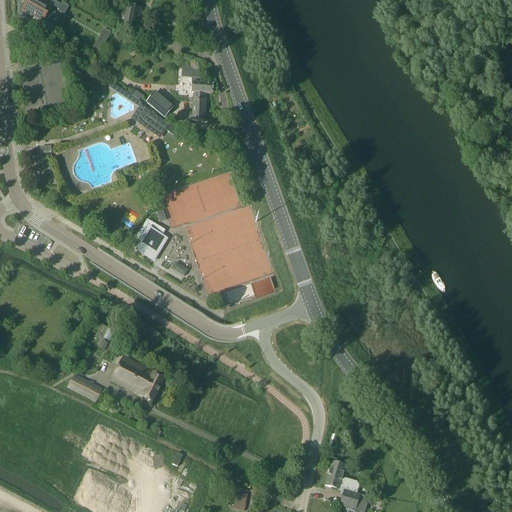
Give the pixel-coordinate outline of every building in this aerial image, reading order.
[(42,23),(51,7),(58,11),(61,6),(50,0),(45,0),(44,3),(38,0),(28,0),(22,11),(42,23)] [(138,33),(142,9),(126,6),(122,30),(138,33)] [(98,54),(111,34),(104,30),(91,50),(98,54)] [(135,45),(132,50),(137,53),(140,48),(135,45)] [(183,63),(183,76),(193,76),(192,84),(191,84),(191,93),(193,93),(191,122),(204,122),(205,94),(212,94),(213,85),(207,85),(200,84),(200,73),(183,63)] [(144,98),(135,91),(132,96),(139,101),(141,99),(143,100),(144,98)] [(155,92),(146,103),(164,119),(174,108),(155,92)] [(159,137),(167,125),(141,107),(136,114),(146,121),(147,119),(152,123),(148,129),(159,137)] [(166,132),(173,137),(178,130),(171,125),(166,132)] [(166,209),(157,212),(163,227),(171,224),(166,209)] [(165,231),(146,220),(135,239),(141,243),(136,251),(153,261),(166,240),(161,237),(165,231)] [(172,270),(185,276),(188,270),(176,263),(172,270)] [(108,329),(103,339),(110,342),(115,333),(108,329)] [(164,379),(147,370),(123,358),(111,382),(136,394),(135,395),(152,403),(164,379)] [(102,390),(73,376),(67,389),(95,404),(102,390)] [(356,484),(341,480),(345,466),(332,463),(325,486),(338,490),(338,492),(343,494),(340,506),(355,510),(359,496),(355,495),(357,487),(356,484)] [(229,509),(233,510),(244,511),(247,496),(236,494),(235,499),(227,498),(226,505),(229,506),(229,509)]
